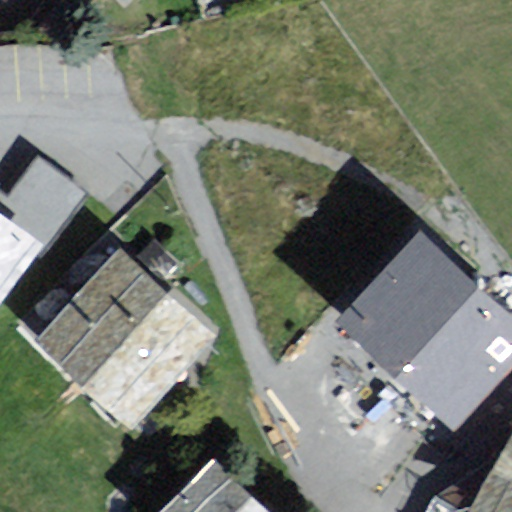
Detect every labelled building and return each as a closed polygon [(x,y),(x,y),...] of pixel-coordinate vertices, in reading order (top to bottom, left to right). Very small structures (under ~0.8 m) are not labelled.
[(0,298),(42,243),(0,211),(0,298)] [(511,367),(511,311),(422,231),(338,321),(458,430),(511,367)] [(217,332),(120,246),(37,341),(133,426),(217,332)] [(511,511),(511,436),(470,511),(511,511)] [(269,511),(212,458),(161,511),(269,511)]
